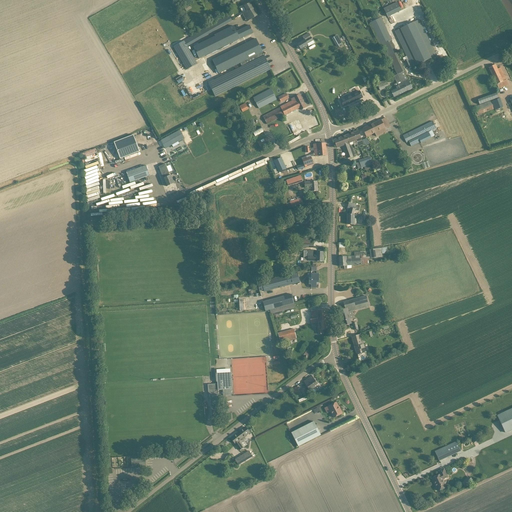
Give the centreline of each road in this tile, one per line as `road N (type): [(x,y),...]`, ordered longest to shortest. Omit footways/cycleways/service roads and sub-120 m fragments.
road 1 (unclassified): [(128,511),(335,355)]
road 2 (tertiary): [(335,355),(327,130)]
road 3 (unclassified): [(327,130),(511,48)]
road 4 (tertiary): [(409,511),(335,355)]
road 5 (unclassified): [(327,130),(188,190)]
road 6 (tertiary): [(327,130),(260,0)]
